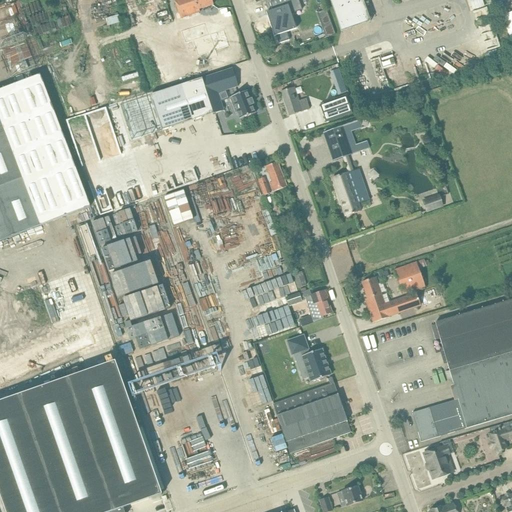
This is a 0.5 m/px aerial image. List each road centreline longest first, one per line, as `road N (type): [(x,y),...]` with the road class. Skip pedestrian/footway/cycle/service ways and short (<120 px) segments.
road 1 (residential): [(390,448),(237,0)]
road 2 (unclassified): [(206,511),(390,448)]
